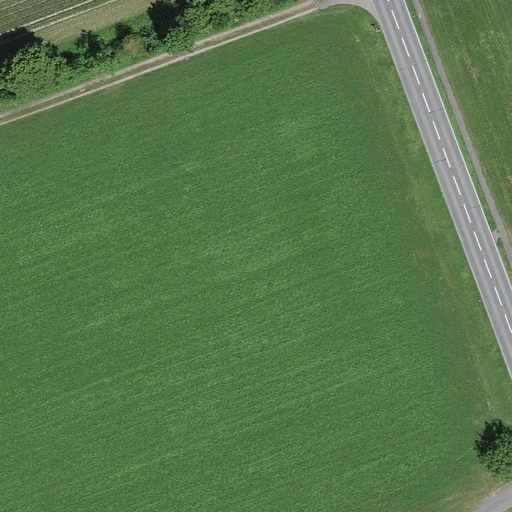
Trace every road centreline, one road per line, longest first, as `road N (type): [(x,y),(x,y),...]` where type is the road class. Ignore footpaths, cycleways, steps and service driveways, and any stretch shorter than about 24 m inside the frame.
road 1 (primary): [(511,331),(388,0)]
road 2 (track): [(0,118),(321,0)]
